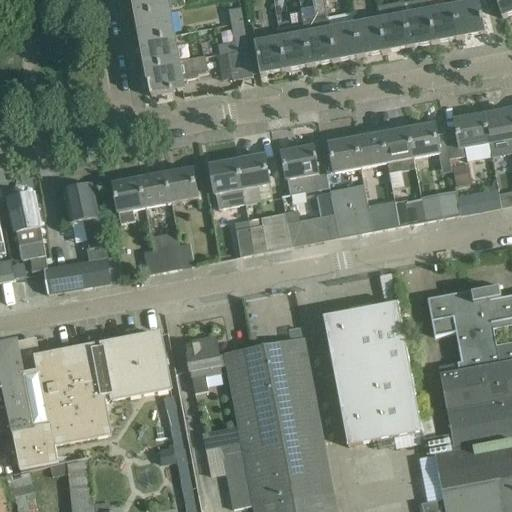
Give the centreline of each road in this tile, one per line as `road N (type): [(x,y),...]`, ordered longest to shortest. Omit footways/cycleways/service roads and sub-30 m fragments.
road 1 (residential): [(0,324),(511,227)]
road 2 (residential): [(128,133),(511,65)]
road 3 (residential): [(128,133),(103,0)]
road 4 (residential): [(0,156),(128,133)]
